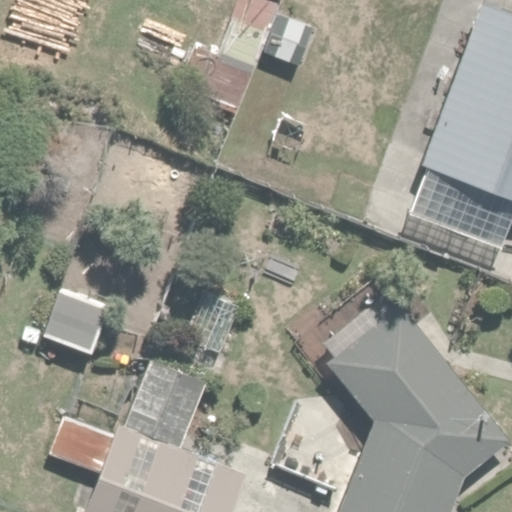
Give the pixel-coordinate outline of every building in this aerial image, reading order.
[(511,0),(457,0),(412,131),(511,166),(511,0)] [(270,35),(213,10),(178,90),(235,115),(270,35)] [(107,312),(59,297),(44,342),(93,357),(107,312)] [(507,447),(394,299),(315,359),(358,415),(292,395),(269,469),(344,492),(337,511),(449,511),(459,482),(460,483),(507,447)] [(205,387),(145,365),(119,435),(64,415),(49,456),(102,476),(88,511),(221,511),(234,478),(179,457),(205,387)]
